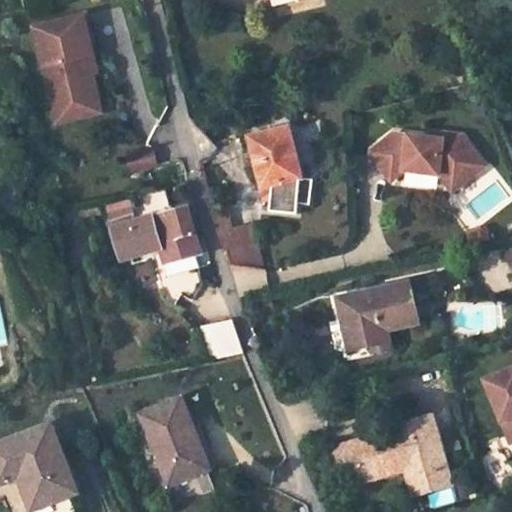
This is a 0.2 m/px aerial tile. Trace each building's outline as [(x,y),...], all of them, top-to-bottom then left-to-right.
[(277,0),(280,8),(310,0),(277,0)] [(95,76),(85,31),(36,43),(55,123),(99,112),(90,77),(95,76)] [(102,127),(99,112),(55,123),(58,138),(102,127)] [(292,129),(251,138),(263,189),(266,188),(265,199),(273,200),(272,212),(299,214),(300,204),(312,205),(314,180),(303,179),(292,129)] [(446,135),(445,141),(430,139),(397,135),(375,152),(374,158),(394,183),(407,172),(442,176),(455,193),(488,167),(465,137),(446,135)] [(154,148),(128,154),(131,172),(157,167),(154,148)] [(49,226),(61,223),(56,207),(45,209),(49,226)] [(189,208),(114,230),(124,261),(162,251),(167,267),(197,258),(204,256),(189,208)] [(220,232),(234,229),(230,212),(215,216),(220,232)] [(167,267),(171,278),(201,269),(197,258),(167,267)] [(412,282),(339,300),(350,351),(375,346),(373,334),(389,331),(421,325),(412,282)] [(234,321),(201,327),(214,359),(245,352),(234,321)] [(391,343),(389,331),(373,334),(375,346),(391,343)] [(511,366),(487,376),(511,438),(511,437),(511,366)] [(185,400),(143,414),(170,484),(212,469),(185,400)] [(450,470),(434,417),(398,428),(400,436),(390,439),(389,434),(341,447),(348,471),(362,467),(366,482),(409,469),(413,482),(450,470)] [(54,425),(0,444),(0,485),(1,487),(20,480),(32,511),(81,493),(54,425)] [(413,482),(417,497),(455,485),(450,470),(413,482)]
